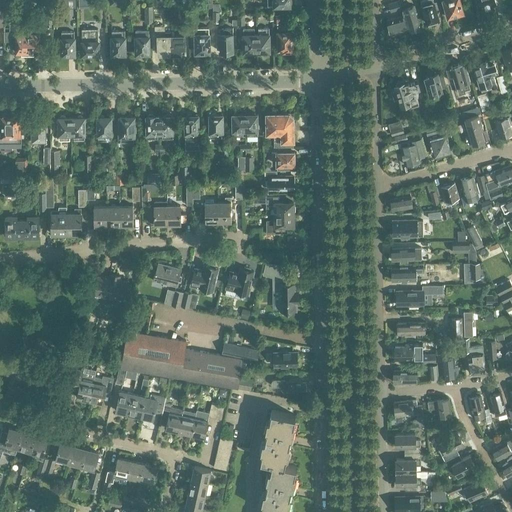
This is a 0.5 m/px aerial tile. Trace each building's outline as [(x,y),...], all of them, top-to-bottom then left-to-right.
[(79,0),(80,8),(106,7),(105,0),(79,0)] [(212,0),(204,0),(205,9),(213,9),(212,0)] [(392,12),(402,9),(401,5),(400,0),(390,3),(392,12)] [(425,0),(420,1),(427,24),(439,20),(436,10),(438,9),(436,2),(434,3),(433,0),(425,0)] [(442,0),(448,18),(463,14),(459,0),(442,0)] [(475,0),(479,10),(497,5),(495,0),(475,0)] [(404,16),(403,16),(407,30),(411,29),(411,30),(420,28),(415,12),(414,12),(413,6),(402,9),(404,16)] [(407,30),(403,16),(387,20),(391,34),(401,31),(401,32),(407,30)] [(28,56),(28,34),(21,34),(20,29),(16,29),(16,25),(10,25),(10,43),(16,43),(16,53),(21,53),(21,56),(28,56)] [(170,53),(173,53),(172,36),(165,36),(165,32),(165,26),(155,26),(155,32),(159,32),(159,54),(165,54),(166,55),(169,55),(170,53)] [(291,51),(293,51),(292,26),(277,26),(278,50),(283,50),(283,51),(284,51),(286,53),(290,52),(291,51)] [(194,34),(193,34),(194,41),(195,41),(196,53),(202,52),(203,54),(207,54),(208,52),(210,52),(209,34),(209,28),(193,28),(194,34)] [(258,35),(256,35),(256,52),(263,52),(264,53),(267,53),(268,52),(270,52),(269,28),(258,29),(258,35)] [(34,34),(28,34),(28,56),(34,56),(34,53),(40,53),(40,42),(46,42),(46,29),(35,29),(34,34)] [(233,29),(220,29),(217,29),(217,48),(220,48),(220,52),(227,52),(227,54),(232,54),(232,52),(234,52),(233,34),(233,29)] [(251,52),(256,52),(256,35),(254,35),(254,29),(244,29),(244,52),(246,52),(247,53),(250,53),(251,52)] [(119,54),(126,54),(125,31),(112,31),(112,37),(112,39),(111,40),(111,44),(112,45),(112,55),(114,55),(115,56),(118,56),(119,54)] [(143,54),(150,54),(150,37),(149,37),(149,31),(136,31),(136,39),(135,40),(135,43),(136,44),(136,54),(138,54),(139,56),(142,56),(143,54)] [(73,32),(68,32),(61,33),(61,48),(56,48),(56,55),(62,55),(63,55),(64,57),(68,57),(69,55),(75,55),(74,39),(73,32)] [(172,36),(173,53),(174,53),(175,55),(178,54),(178,53),(185,53),(184,32),(178,32),(178,36),(172,36)] [(92,56),(98,56),(98,55),(99,55),(99,41),(98,41),(98,35),(82,36),(82,42),(82,55),(84,55),(84,56),(89,56),(89,55),(92,55),(92,56)] [(508,63),(510,69),(511,68),(511,48),(502,51),(506,64),(508,63)] [(492,88),(497,87),(493,73),(497,71),(493,59),(482,62),(481,59),(479,58),(474,60),(473,62),(480,86),(481,86),(482,91),(490,89),(488,83),(490,83),(492,88)] [(465,90),(470,89),(468,82),(471,81),(466,67),(465,67),(464,64),(460,65),(459,64),(451,67),(447,68),(449,74),(453,73),(456,85),(459,95),(466,93),(465,90)] [(432,100),(444,96),(443,91),(442,88),(446,87),(443,75),(439,76),(438,73),(429,76),(425,77),(430,95),(432,100)] [(498,78),(499,80),(497,80),(502,94),(508,92),(503,76),(498,78)] [(412,107),(419,105),(416,96),(418,95),(417,89),(419,88),(417,80),(409,82),(408,79),(397,83),(396,85),(397,90),(392,91),(395,100),(400,99),(401,105),(410,102),(412,107)] [(488,92),(478,95),(483,111),(493,108),(488,92)] [(425,119),(430,118),(428,110),(422,112),(425,119)] [(507,135),(511,133),(511,132),(510,125),(511,125),(509,118),(507,118),(506,114),(503,114),(503,113),(500,114),(500,115),(495,117),(496,122),(500,137),(502,136),(504,137),(507,136),(507,135)] [(210,131),(210,139),(223,139),(223,116),(217,116),(216,114),(212,114),(211,116),(210,116),(210,126),(208,127),(208,130),(210,131)] [(245,131),(245,115),(239,115),(238,114),(235,114),(234,115),(233,115),(233,124),(231,126),(231,129),(233,130),(233,137),(243,137),(243,131),(245,131)] [(245,115),(245,131),(247,131),(247,137),(258,136),(258,129),(259,128),(259,125),(258,124),(257,115),(256,115),(255,114),(252,114),(251,115),(245,115)] [(267,134),(274,134),(293,134),(293,119),(289,115),(273,115),(273,114),(267,114),(267,134)] [(0,115),(0,121),(0,137),(0,148),(22,148),(21,137),(19,137),(19,115),(0,115)] [(121,143),(135,143),(135,133),(136,133),(136,127),(135,127),(135,117),(133,117),(132,115),(128,116),(127,117),(120,117),(120,120),(118,120),(118,131),(120,131),(121,143)] [(160,134),(159,117),(153,117),(152,115),(149,115),(148,117),(147,117),(147,127),(146,128),(146,131),(147,132),(147,140),(158,139),(158,134),(160,134)] [(159,117),(160,134),(162,133),(162,139),(173,139),(173,132),(174,131),(174,128),(173,127),(173,116),(171,116),(170,115),(166,115),(165,116),(159,117)] [(184,139),(199,139),(199,116),(192,116),(191,115),(188,115),(187,116),(185,116),(185,126),(184,128),(184,131),(185,132),(185,134),(184,134),(184,139)] [(72,118),(72,135),(74,135),(74,141),(85,141),(84,118),(83,118),(82,116),(78,116),(77,118),(72,118)] [(98,142),(112,141),(111,135),(112,135),(111,118),(105,118),(104,116),(101,116),(100,118),(98,118),(98,127),(96,127),(96,133),(98,133),(98,142)] [(480,143),(485,141),(482,131),(484,130),(482,123),(481,124),(479,116),(465,120),(470,137),(466,138),(468,146),(474,145),(476,146),(479,145),(480,143)] [(70,135),(72,135),(72,118),(66,118),(65,117),(61,117),(60,118),(59,118),(59,141),(70,141),(70,135)] [(32,142),(46,142),(46,118),(32,119),(32,142)] [(426,121),(428,128),(434,126),(432,119),(426,121)] [(403,127),(390,131),(392,136),(404,133),(403,127)] [(445,129),(436,131),(443,154),(444,154),(446,155),(448,154),(449,152),(451,152),(448,142),(449,142),(445,129)] [(487,129),(484,130),(482,131),(485,141),(491,140),(487,129)] [(441,155),(443,154),(436,131),(427,134),(431,146),(432,146),(435,157),(437,156),(438,157),(440,156),(441,155)] [(293,134),(274,134),(274,142),(278,142),(278,148),(293,148),(293,142),(293,134)] [(390,138),(392,144),(408,140),(406,134),(390,138)] [(406,165),(422,161),(419,149),(422,148),(420,143),(418,144),(418,143),(401,147),(406,165)] [(50,165),(50,173),(57,173),(57,166),(60,166),(59,152),(50,152),(50,164),(50,165)] [(291,166),(295,166),(294,153),(277,153),(277,154),(272,154),(272,160),(277,160),(277,166),(283,166),(291,166)] [(18,173),(21,173),(28,173),(27,156),(17,157),(18,173)] [(246,158),(246,172),(253,171),(254,157),(246,158)] [(487,176),(489,182),(511,173),(511,165),(495,172),(496,172),(487,176)] [(180,184),(191,183),(191,167),(180,167),(180,184)] [(270,181),(270,186),(270,191),(285,191),(286,191),(286,190),(294,190),(294,184),(295,183),(295,180),(294,178),(294,177),(277,177),(277,172),(266,172),(266,181),(270,181)] [(241,182),(241,173),(229,173),(229,182),(241,182)] [(511,173),(489,182),(486,183),(489,194),(501,189),(499,186),(501,186),(511,181),(511,173)] [(179,185),(179,175),(171,175),(171,185),(179,185)] [(461,180),(465,196),(462,198),(464,208),(478,204),(476,199),(479,198),(478,193),(480,192),(477,184),(476,184),(473,176),(461,180)] [(447,184),(441,186),(441,187),(442,187),(444,196),(444,197),(445,202),(447,202),(448,206),(459,202),(458,199),(459,198),(455,183),(448,185),(447,184)] [(503,195),(501,189),(489,194),(491,200),(503,195)] [(434,204),(440,203),(437,191),(431,192),(434,204)] [(275,215),(294,214),(294,213),(295,211),(295,206),(294,205),(294,203),(279,203),(279,197),(266,197),(266,209),(275,209),(275,215)] [(408,208),(413,207),(411,197),(406,198),(406,197),(391,200),(393,211),(408,209),(408,208)] [(219,202),(219,222),(220,222),(232,222),(232,223),(232,198),(225,198),(225,202),(219,202)] [(489,200),(486,201),(481,203),(483,211),(492,207),(489,200)] [(207,222),(219,222),(219,202),(214,202),(214,201),(206,201),(206,202),(205,202),(206,223),(207,223),(207,222)] [(107,226),(107,206),(94,206),(94,226),(107,226)] [(107,206),(107,226),(120,226),(120,206),(107,206)] [(120,206),(120,226),(133,226),(133,206),(120,206)] [(167,224),(168,206),(155,206),(155,215),(152,215),(150,218),(150,221),(152,224),(155,224),(155,225),(163,225),(167,224)] [(168,206),(167,224),(168,224),(169,225),(173,224),(181,224),(181,223),(186,223),(186,215),(181,215),(181,206),(168,206)] [(82,234),(82,214),(82,208),(74,209),(75,214),(67,214),(67,237),(75,236),(75,235),(82,234)] [(52,212),(52,214),(52,235),(58,235),(58,236),(67,237),(67,214),(67,209),(59,209),(59,212),(52,212)] [(294,214),(275,215),(275,221),(266,221),(267,233),(279,233),(279,227),(294,227),(294,225),(296,223),(296,218),(294,217),(294,214)] [(6,237),(23,237),(23,221),(17,221),(17,217),(6,218),(6,237)] [(23,221),(23,237),(39,237),(39,217),(28,217),(28,221),(23,221)] [(498,227),(505,224),(503,219),(496,222),(498,227)] [(393,222),(391,222),(391,230),(393,230),(393,237),(401,236),(401,238),(409,238),(409,236),(417,236),(423,236),(423,221),(417,221),(417,220),(393,221),(393,222)] [(474,226),(467,230),(475,246),(483,243),(474,226)] [(453,243),(453,253),(470,253),(470,242),(453,243)] [(422,248),(415,248),(408,249),(408,248),(392,249),(392,261),(400,261),(400,263),(408,262),(408,260),(422,260),(422,248)] [(470,263),(471,279),(482,278),(481,262),(470,263)] [(153,281),(177,287),(181,269),(159,263),(157,272),(156,271),(153,281)] [(204,271),(195,269),(191,286),(213,291),(219,269),(215,268),(216,266),(209,264),(209,266),(205,266),(204,271)] [(279,265),(266,264),(263,275),(273,277),(273,290),(280,290),(280,300),(277,300),(278,309),(280,309),(280,311),(283,311),(283,314),(292,314),(292,311),(296,311),(296,303),(299,303),(298,291),(296,291),(296,284),(290,284),(290,272),(279,273),(279,265)] [(251,271),(251,269),(245,267),(244,269),(241,268),(239,274),(231,272),(226,289),(249,294),(254,272),(251,271)] [(422,269),(420,269),(408,269),(408,267),(400,267),(400,269),(392,269),(393,282),(401,281),(401,283),(408,283),(407,281),(408,281),(408,278),(415,278),(415,273),(422,273),(422,269)] [(94,294),(106,296),(125,300),(128,282),(103,277),(102,277),(97,277),(94,294)] [(511,283),(510,280),(495,287),(508,312),(511,310),(511,283)] [(423,304),(423,294),(443,294),(443,285),(422,285),(422,290),(397,291),(397,305),(409,305),(409,307),(419,306),(419,305),(423,304)] [(172,305),(180,307),(183,293),(176,291),(172,305)] [(188,308),(191,294),(185,293),(181,306),(188,308)] [(132,307),(130,321),(140,322),(142,309),(132,307)] [(465,337),(473,336),(473,321),(473,312),(464,312),(465,337)] [(464,318),(449,318),(450,337),(464,337),(464,318)] [(413,335),(425,334),(425,323),(414,324),(414,323),(398,324),(398,329),(397,330),(397,333),(398,334),(398,335),(405,335),(405,337),(413,337),(413,335)] [(239,376),(241,367),(242,359),(209,353),(185,349),(186,341),(148,334),(128,331),(122,368),(190,380),(232,387),(237,388),(239,376)] [(497,359),(495,340),(488,341),(489,359),(497,359)] [(222,354),(242,359),(241,367),(256,369),(257,362),(259,351),(224,343),(222,354)] [(396,359),(413,359),(422,358),(423,364),(436,363),(436,354),(423,355),(423,344),(418,344),(413,344),(406,344),(406,346),(395,346),(395,352),(394,353),(394,356),(396,358),(396,359)] [(472,351),(472,354),(471,354),(472,359),(468,360),(469,372),(474,372),(474,373),(481,372),(481,371),(486,370),(484,358),(484,353),(483,353),(483,348),(474,349),(475,351),(472,351)] [(281,366),(297,366),(297,360),(298,359),(298,355),(297,354),(297,353),(273,353),(273,366),(281,366)] [(438,360),(441,359),(443,377),(456,375),(456,374),(460,374),(460,368),(456,368),(455,358),(447,359),(446,353),(437,354),(438,360)] [(429,365),(430,378),(439,378),(438,364),(429,365)] [(117,383),(124,385),(127,370),(120,369),(117,383)] [(90,400),(94,383),(81,380),(83,371),(77,370),(74,384),(80,385),(77,398),(90,400)] [(415,382),(417,382),(417,380),(414,380),(414,371),(409,371),(394,371),(394,383),(409,383),(409,382),(415,382)] [(94,383),(90,400),(103,403),(105,391),(111,392),(114,378),(102,376),(102,378),(95,377),(94,383)] [(159,384),(166,386),(168,378),(160,376),(159,384)] [(251,390),(253,379),(239,376),(237,388),(242,389),(251,390)] [(281,380),(275,380),(274,380),(273,380),(273,381),(272,381),(272,382),(271,383),(271,384),(271,385),(272,385),(272,386),(273,386),(273,387),(274,387),(275,387),(281,387),(281,389),(283,392),(284,393),(285,394),(286,394),(288,394),(305,394),(305,392),(307,392),(307,388),(305,388),(305,382),(281,382),(281,380)] [(128,414),(132,394),(120,391),(116,411),(128,414)] [(510,427),(511,426),(511,410),(511,409),(506,410),(502,393),(490,396),(495,417),(506,414),(510,427)] [(145,397),(132,394),(128,414),(141,417),(145,397)] [(151,398),(145,397),(141,417),(153,419),(155,413),(162,415),(165,403),(166,398),(151,394),(151,398)] [(474,418),(482,416),(483,419),(486,418),(488,424),(492,423),(489,409),(484,410),(481,395),(469,398),(472,413),(473,413),(474,418)] [(452,415),(449,398),(436,400),(428,401),(429,409),(438,408),(439,417),(440,422),(451,421),(452,419),(451,415),(452,415)] [(422,406),(417,406),(417,400),(394,403),(396,417),(397,421),(403,420),(402,416),(416,414),(417,419),(423,419),(422,406)] [(183,411),(171,408),(172,404),(165,403),(162,415),(161,419),(168,421),(166,429),(178,432),(182,415),(183,411)] [(215,418),(218,406),(212,404),(209,417),(215,418)] [(224,407),(218,406),(215,418),(221,420),(224,407)] [(285,464),(295,416),(272,410),(261,460),(272,462),(273,462),(285,464)] [(182,415),(178,432),(192,434),(195,418),(182,415)] [(195,418),(192,434),(204,438),(205,435),(208,421),(195,418)] [(2,433),(0,438),(0,459),(0,460),(3,451),(14,454),(15,454),(17,448),(22,431),(10,428),(8,434),(2,433)] [(22,431),(17,448),(30,452),(35,435),(22,431)] [(445,462),(456,456),(454,450),(464,445),(458,433),(441,442),(443,448),(439,450),(445,462)] [(408,453),(421,453),(421,440),(415,440),(415,434),(396,434),(396,447),(408,447),(408,453)] [(48,439),(35,435),(30,452),(43,456),(48,439)] [(220,438),(219,444),(232,447),(233,441),(220,438)] [(511,451),(511,452),(511,451),(511,439),(507,442),(506,441),(493,449),(499,460),(511,452),(511,451)] [(68,462),(73,446),(60,443),(56,459),(68,462)] [(218,450),(231,453),(232,447),(219,444),(218,450)] [(73,446),(68,462),(81,466),(86,450),(73,446)] [(86,450),(81,466),(94,470),(99,453),(86,450)] [(216,456),(229,459),(231,453),(218,450),(216,456)] [(397,472),(416,472),(416,466),(421,466),(421,453),(408,453),(408,459),(396,459),(397,472)] [(216,456),(215,462),(228,464),(229,459),(216,456)] [(456,456),(445,462),(451,473),(455,471),(458,476),(476,467),(470,456),(459,461),(456,456)] [(502,466),(509,477),(511,474),(511,457),(507,460),(509,462),(502,466)] [(42,458),(38,471),(44,473),(48,460),(42,458)] [(115,474),(114,478),(120,479),(121,477),(127,479),(131,461),(118,458),(115,474)] [(45,474),(51,477),(56,461),(49,459),(45,474)] [(144,464),(131,461),(127,479),(128,477),(134,478),(133,480),(140,482),(144,464)] [(228,464),(215,462),(214,468),(227,471),(228,464)] [(286,511),(297,466),(285,464),(273,462),(272,462),(262,511),(268,511),(286,511)] [(157,467),(144,464),(140,482),(141,480),(146,481),(146,483),(153,485),(157,467)] [(191,479),(208,483),(211,470),(194,466),(191,479)] [(44,473),(38,471),(36,478),(42,480),(44,473)] [(89,487),(96,489),(100,473),(93,471),(89,487)] [(416,472),(397,472),(397,485),(409,485),(409,491),(425,491),(425,484),(421,485),(421,478),(416,478),(416,472)] [(205,496),(208,483),(191,479),(188,492),(205,496)] [(71,480),(68,488),(75,489),(77,481),(71,480)] [(103,493),(109,494),(112,483),(106,481),(103,493)] [(483,481),(464,489),(470,502),(489,494),(483,481)] [(460,484),(447,489),(449,495),(462,490),(460,484)] [(445,491),(431,491),(431,502),(448,502),(445,491)] [(202,509),(205,496),(188,492),(186,505),(202,509)] [(129,502),(138,504),(139,498),(130,496),(129,502)] [(396,497),(395,511),(419,511),(419,497),(396,497)] [(109,504),(121,507),(122,501),(110,498),(109,504)] [(473,511),(472,507),(460,511),(496,511),(492,503),(473,511)]
